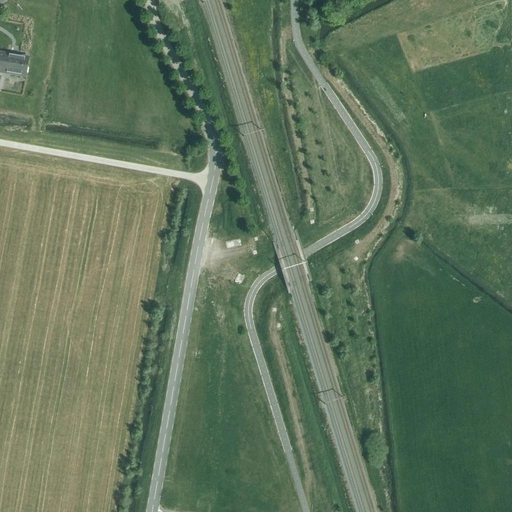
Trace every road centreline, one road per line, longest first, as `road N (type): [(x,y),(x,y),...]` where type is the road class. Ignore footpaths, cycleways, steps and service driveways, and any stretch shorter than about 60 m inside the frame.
road 1 (unclassified): [(151,511),(215,160),(209,128),(147,0)]
road 2 (unclassified): [(511,198),(455,174),(358,59),(309,32),(297,11)]
